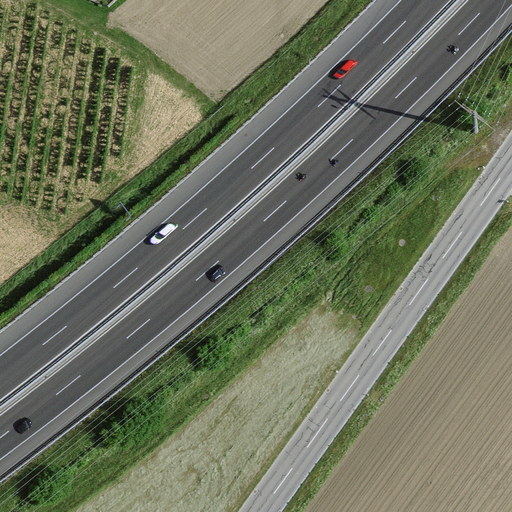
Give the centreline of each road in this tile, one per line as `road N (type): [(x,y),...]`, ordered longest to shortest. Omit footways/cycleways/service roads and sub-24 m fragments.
road 1 (motorway): [(0,437),(285,201),(491,0)]
road 2 (motorway): [(425,0),(253,166),(0,377)]
road 3 (primary): [(511,161),(260,511)]
